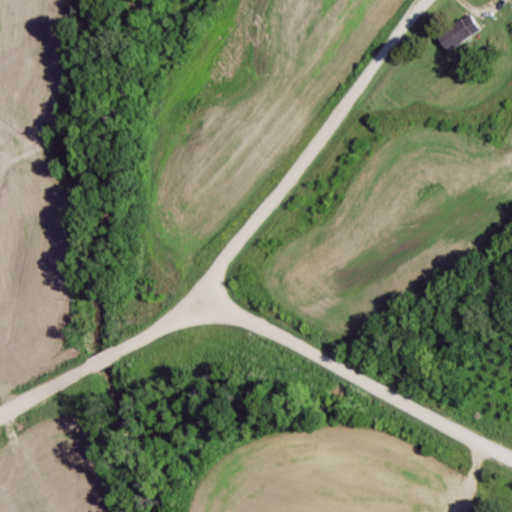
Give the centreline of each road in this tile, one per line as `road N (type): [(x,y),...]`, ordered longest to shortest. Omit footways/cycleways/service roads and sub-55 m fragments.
road 1 (residential): [(0,410),(133,341),(197,290),(430,0)]
road 2 (residential): [(511,464),(197,290)]
